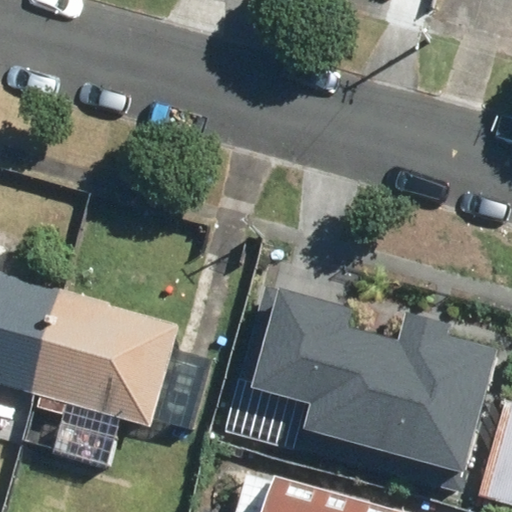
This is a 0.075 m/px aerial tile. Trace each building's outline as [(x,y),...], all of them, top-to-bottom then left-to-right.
[(0,257),(5,239),(0,237),(0,386),(156,429),(158,424),(196,434),(217,360),(178,349),(184,328),(0,276),(0,257)] [(488,354),(348,315),(312,444),(453,484),(451,490),(490,501),(511,423),(511,403),(477,394),(488,354)] [(511,430),(493,502),(511,507),(511,430)] [(400,511),(279,478),(268,511),(400,511)] [(67,511),(29,501),(25,511),(67,511)]
